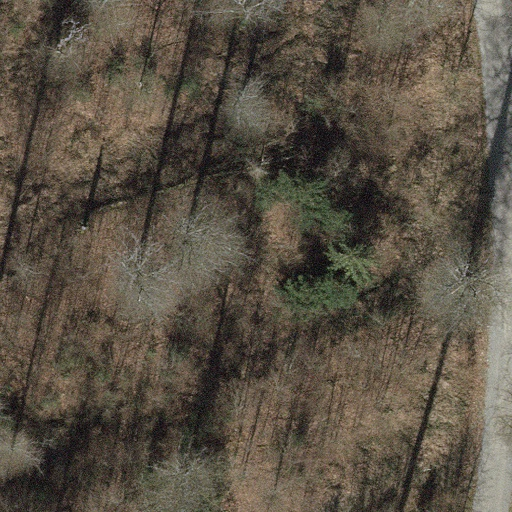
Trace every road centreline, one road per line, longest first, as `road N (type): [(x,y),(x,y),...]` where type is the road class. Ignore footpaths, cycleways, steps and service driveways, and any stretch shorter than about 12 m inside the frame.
road 1 (track): [(511,295),(493,0)]
road 2 (track): [(488,511),(511,328)]
